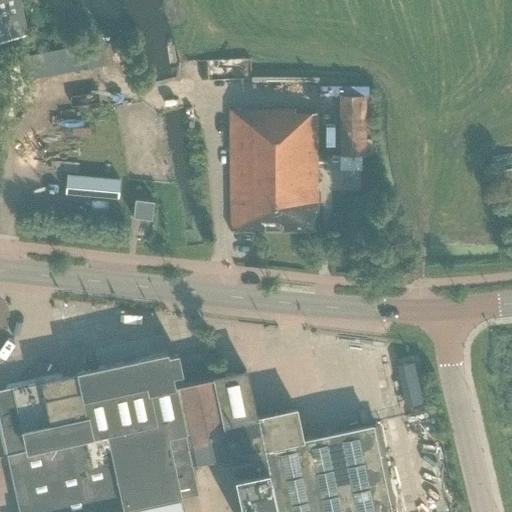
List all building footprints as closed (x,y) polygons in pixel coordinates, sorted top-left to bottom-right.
[(19,0),(0,0),(0,40),(27,34),(19,0)] [(367,155),(366,79),(338,79),(339,156),(367,155)] [(230,230),(230,231),(317,231),(316,114),(294,114),(294,109),(229,110),(230,230)] [(511,153),(489,160),(501,200),(511,196),(511,153)] [(132,218),(151,220),(153,202),(134,199),(132,218)] [(77,374),(0,391),(0,421),(7,455),(19,511),(111,511),(180,497),(197,494),(191,464),(173,386),(171,376),(181,373),(177,354),(167,356),(166,353),(77,373),(77,374)] [(214,377),(173,386),(191,464),(230,456),(235,476),(234,476),(241,511),(385,511),(390,511),(372,425),(302,440),(296,409),(255,418),(251,399),(245,371),(214,377)] [(111,511),(183,511),(180,497),(111,511)]
